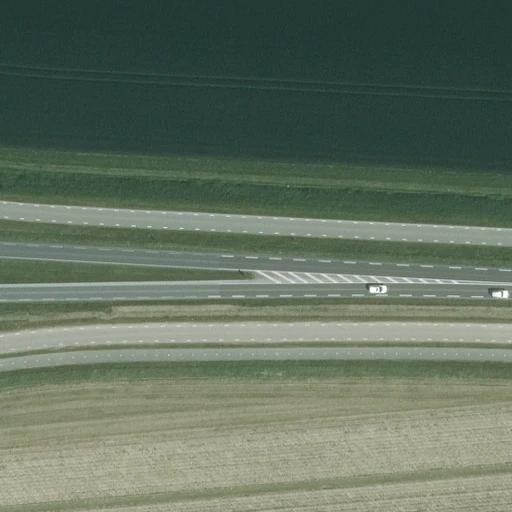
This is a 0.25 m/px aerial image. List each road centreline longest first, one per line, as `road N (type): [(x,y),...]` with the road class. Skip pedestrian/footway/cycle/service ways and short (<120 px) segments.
road 1 (unclassified): [(0,208),(511,237)]
road 2 (unclassified): [(0,343),(241,331),(511,335)]
road 3 (primary): [(475,283),(0,251)]
road 4 (primary): [(0,295),(475,283)]
